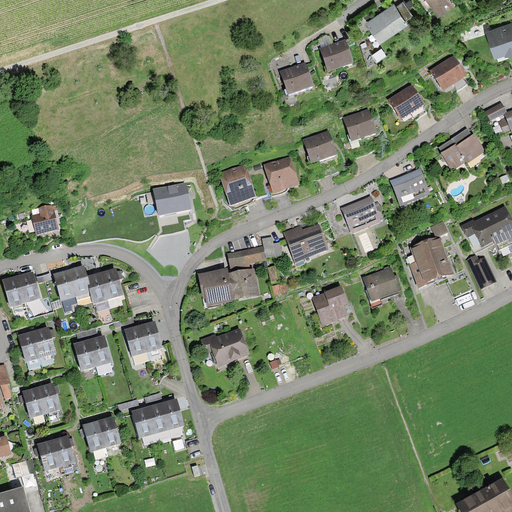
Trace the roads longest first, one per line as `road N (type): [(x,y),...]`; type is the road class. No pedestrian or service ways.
road 1 (residential): [(167,296),(197,253),(234,230),(355,183),(481,96),(511,85)]
road 2 (residential): [(199,421),(376,356),(511,291)]
road 3 (track): [(0,68),(216,0)]
road 4 (residential): [(167,296),(119,252),(84,247),(0,265)]
road 5 (residential): [(199,421),(167,296)]
